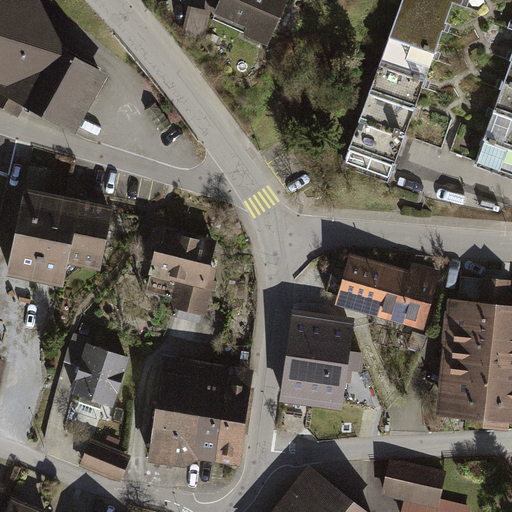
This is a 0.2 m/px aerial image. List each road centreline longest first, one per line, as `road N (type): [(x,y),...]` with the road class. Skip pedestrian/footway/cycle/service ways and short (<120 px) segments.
road 1 (residential): [(239,167),(204,183),(0,121)]
road 2 (residential): [(511,439),(260,450)]
road 3 (residential): [(273,237),(339,231),(511,243)]
road 4 (residential): [(260,450),(277,288),(273,237)]
road 5 (residential): [(239,167),(108,0)]
road 6 (residential): [(191,511),(162,497),(100,487),(0,446)]
